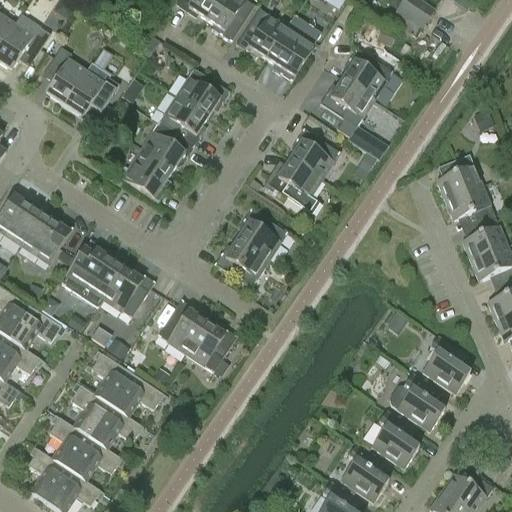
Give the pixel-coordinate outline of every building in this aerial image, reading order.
[(206,23),(221,0),(180,0),(175,9),(187,17),(190,13),(206,23)] [(221,0),(206,23),(214,29),(211,33),(231,46),(255,10),(239,0),(221,0)] [(411,0),(406,0),(390,24),(410,38),(416,29),(422,33),(434,15),(411,0)] [(266,63),(287,31),(259,12),(235,49),(247,57),(250,52),(266,63)] [(0,50),(15,29),(0,19),(0,50)] [(315,49),(313,48),(321,36),(295,19),(287,31),(266,63),(282,74),(279,78),(291,86),(315,49)] [(20,20),(15,29),(0,50),(0,67),(11,75),(25,53),(36,60),(49,40),(20,20)] [(386,30),(380,46),(390,49),(395,34),(386,30)] [(146,60),(156,44),(147,38),(137,54),(146,60)] [(45,97),(63,110),(86,76),(68,64),(71,58),(60,51),(53,62),(64,69),(45,97)] [(352,67),(342,83),(374,104),(392,76),(356,52),(348,64),(352,67)] [(91,67),(86,76),(63,110),(82,122),(91,108),(102,115),(119,89),(108,83),(110,80),(91,67)] [(393,72),(386,67),(384,71),(391,75),(393,72)] [(194,72),(175,100),(207,121),(218,105),(222,108),(230,96),(194,72)] [(355,132),(374,104),(342,83),(331,99),(327,96),(319,108),(355,132)] [(142,90),(133,84),(121,101),(130,107),(142,90)] [(197,137),(207,121),(175,100),(157,128),(194,151),(201,140),(197,137)] [(486,114),(473,121),(480,135),(493,129),(486,114)] [(186,162),(194,151),(157,128),(139,155),(171,176),(182,160),(186,162)] [(300,147),(289,163),(321,184),(339,156),(303,133),(295,144),(300,147)] [(378,145),(369,159),(378,165),(387,151),(378,145)] [(161,192),(171,176),(139,155),(121,183),(157,207),(165,195),(161,192)] [(444,204),(481,189),(469,159),(461,162),(465,172),(436,184),(444,204)] [(502,162),(498,176),(500,181),(511,176),(511,166),(509,159),(502,162)] [(303,213),(321,184),(289,163),(278,180),(274,177),(266,189),(303,213)] [(481,189),(444,204),(453,225),(482,213),(486,223),(494,219),(481,189)] [(0,236),(20,250),(41,218),(25,207),(28,203),(16,195),(0,219),(0,236)] [(247,228),(236,244),(268,265),(287,237),(250,213),(243,225),(247,228)] [(41,218),(20,250),(49,269),(72,232),(60,224),(58,229),(41,218)] [(494,219),(486,223),(490,233),(461,245),(470,265),(507,250),(494,219)] [(119,263),(99,249),(89,243),(60,287),(98,312),(103,304),(124,272),(117,268),(119,263)] [(250,293),(268,265),(236,244),(226,260),(221,257),(213,269),(250,293)] [(511,261),(507,250),(470,265),(478,285),(507,273),(511,284),(511,283),(511,261)] [(62,254),(57,262),(66,269),(72,260),(62,254)] [(140,283),(124,272),(103,304),(131,323),(155,286),(143,279),(140,283)] [(511,283),(511,284),(511,285),(511,295),(487,306),(495,326),(511,318),(511,283)] [(45,294),(31,287),(26,297),(40,304),(45,294)] [(0,337),(9,343),(30,311),(0,291),(0,313),(2,315),(0,318),(0,337)] [(185,359),(206,327),(190,316),(193,312),(181,304),(157,340),(185,359)] [(9,343),(25,353),(36,337),(51,347),(60,332),(65,334),(30,311),(9,343)] [(85,325),(74,318),(68,326),(80,334),(85,325)] [(511,318),(495,326),(504,346),(511,342),(511,318)] [(206,327),(185,359),(213,377),(237,341),(225,333),(222,337),(206,327)] [(0,355),(9,343),(0,337),(0,355)] [(458,355),(437,341),(429,353),(435,357),(422,376),(455,398),(469,378),(451,365),(458,355)] [(121,361),(128,351),(115,342),(108,353),(121,361)] [(0,355),(0,382),(4,386),(15,369),(29,379),(39,363),(43,366),(43,365),(25,353),(9,343),(0,355)] [(111,410),(132,378),(97,355),(96,356),(101,358),(90,373),(104,382),(93,398),(111,410)] [(160,371),(154,380),(163,386),(169,377),(160,371)] [(111,410),(128,421),(139,405),(153,414),(163,399),(167,402),(167,401),(132,378),(111,410)] [(411,378),(403,390),(397,391),(388,403),(390,409),(429,436),(444,415),(426,403),(432,393),(411,378)] [(0,405),(8,411),(18,396),(22,398),(22,397),(4,386),(0,382),(0,405)] [(111,410),(93,398),(75,386),(75,387),(79,390),(69,405),(83,414),(72,430),(90,442),(111,410)] [(90,442),(107,453),(118,437),(132,446),(142,431),(146,434),(146,433),(128,421),(111,410),(90,442)] [(407,430),(386,415),(378,427),(384,431),(371,450),(404,473),(418,452),(400,440),(407,430)] [(90,442),(72,430),(54,418),(53,419),(57,422),(48,437),(62,446),(51,462),(69,474),(90,442)] [(69,474),(86,485),(97,469),(111,479),(121,463),(125,466),(125,465),(107,453),(90,442),(69,474)] [(376,464),(355,449),(347,461),(353,465),(340,484),(373,507),(387,486),(370,474),(376,464)] [(69,474),(51,462),(33,450),(33,451),(37,454),(27,469),(41,479),(29,497),(46,508),(69,474)] [(69,474),(46,508),(52,511),(68,511),(76,501),(90,510),(100,495),(104,498),(104,497),(86,485),(69,474)] [(441,496),(464,511),(478,511),(492,491),(485,486),(479,496),(453,478),(441,496)] [(351,501),(330,487),(321,499),(327,503),(321,511),(345,511),(344,511),(351,501)] [(464,511),(441,496),(429,511),(464,511)]
